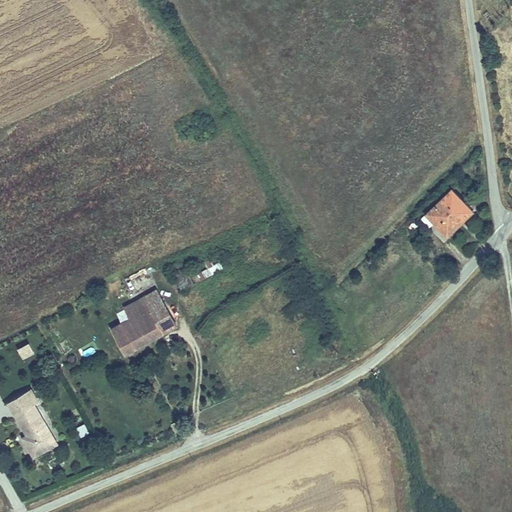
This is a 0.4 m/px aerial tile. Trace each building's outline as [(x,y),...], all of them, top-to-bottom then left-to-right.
[(451,190),(421,219),(428,227),(434,222),(447,236),(460,223),(457,221),(470,209),(451,190)] [(397,284),(416,265),(409,258),(390,277),(397,284)] [(199,265),(183,274),(187,281),(203,271),(199,265)] [(129,320),(111,330),(125,354),(172,326),(153,293),(129,306),(130,310),(125,313),(129,320)] [(22,360),(34,354),(28,342),(16,348),(22,360)] [(31,456),(45,448),(41,441),(50,436),(31,404),(35,401),(27,388),(9,399),(16,412),(12,414),(23,434),(19,436),(31,456)] [(0,422),(10,418),(0,394),(0,422)] [(84,424),(76,427),(80,438),(89,434),(84,424)] [(41,441),(45,448),(54,443),(50,436),(41,441)]
